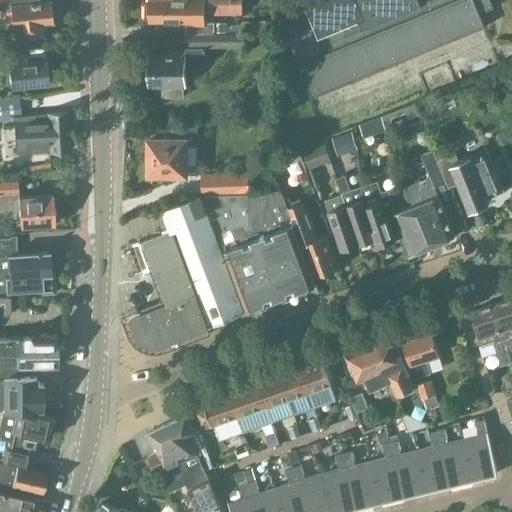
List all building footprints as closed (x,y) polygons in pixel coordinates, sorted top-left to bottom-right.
[(37,0),(0,0),(0,11),(10,10),(13,30),(14,30),(16,41),(42,38),(41,26),(52,25),(50,5),(39,6),(37,0)] [(187,36),(189,36),(214,34),(214,25),(206,26),(205,14),(211,14),(211,17),(242,16),(241,0),(210,0),(210,2),(166,2),(165,0),(148,0),(149,24),(173,24),(173,28),(187,28),(187,36)] [(417,0),(321,0),(306,6),(308,11),(291,18),(309,62),(298,66),(313,101),(486,30),(481,16),(495,11),(490,0),(438,0),(420,7),(417,0)] [(227,24),(214,24),(214,25),(214,34),(227,34),(227,24)] [(214,34),(189,36),(189,47),(244,47),(244,34),(227,34),(214,34)] [(0,64),(9,63),(12,88),(48,84),(45,59),(13,63),(12,50),(0,50),(0,64)] [(184,97),(184,87),(185,87),(186,68),(205,69),(212,69),(212,51),(205,51),(190,51),(190,55),(173,55),(173,58),(149,58),(149,86),(163,87),(163,98),(184,97)] [(481,89),(481,99),(495,100),(495,90),(481,89)] [(18,98),(0,100),(0,122),(9,121),(8,115),(20,114),(18,98)] [(45,116),(13,118),(15,153),(48,151),(48,152),(69,151),(67,113),(45,115),(45,116)] [(198,127),(185,128),(157,132),(157,137),(159,137),(159,142),(150,142),(150,176),(153,176),(153,185),(169,185),(170,176),(185,177),(199,176),(198,127)] [(352,131),(332,137),(338,155),(357,149),(352,131)] [(305,155),(310,169),(332,162),(327,148),(305,155)] [(455,239),(435,188),(447,183),(439,161),(434,150),(422,155),(433,181),(408,191),(412,205),(413,209),(394,216),(410,257),(455,239)] [(448,157),(439,161),(447,183),(449,188),(459,184),(469,211),(489,203),(487,198),(503,192),(499,181),(506,178),(501,163),(493,166),(488,154),(472,161),(468,150),(461,153),(463,159),(450,164),(448,157)] [(298,154),(282,161),(285,168),(301,161),(298,154)] [(202,194),(249,193),(249,173),(201,174),(202,194)] [(345,176),(337,179),(343,197),(360,246),(371,242),(374,250),(380,248),(365,202),(363,186),(350,190),(345,176)] [(0,209),(18,208),(19,227),(53,224),(51,196),(17,198),(16,181),(0,182),(0,209)] [(377,181),(363,186),(365,202),(380,248),(397,242),(386,212),(394,209),(390,194),(389,190),(381,193),(377,181)] [(405,187),(395,191),(402,209),(412,205),(405,187)] [(279,190),(249,193),(204,196),(225,252),(248,312),(316,286),(279,190)] [(143,344),(146,346),(149,347),(152,348),(159,348),(164,347),(207,330),(207,329),(245,314),(200,197),(163,211),(171,231),(143,241),(168,306),(130,321),(136,337),(138,340),(140,342),(143,344)] [(360,246),(343,197),(327,203),(343,251),(360,246)] [(326,237),(319,240),(304,202),(289,207),(294,222),(315,278),(338,269),(326,237)] [(0,295),(7,296),(7,291),(40,289),(40,294),(53,293),(52,274),(47,274),(46,253),(14,255),(13,238),(0,238),(0,295)] [(7,296),(0,295),(0,315),(9,315),(7,296)] [(511,300),(493,307),(509,354),(511,352),(511,300)] [(510,357),(509,354),(493,307),(473,314),(484,347),(493,344),(500,367),(511,363),(510,357)] [(402,341),(410,364),(440,354),(432,331),(402,341)] [(0,365),(24,365),(57,366),(57,338),(56,338),(56,334),(11,334),(11,339),(0,338),(0,365)] [(393,339),(377,344),(389,369),(384,371),(391,385),(396,396),(416,386),(403,359),(402,359),(402,358),(393,339)] [(377,344),(345,355),(359,383),(365,381),(370,395),(391,385),(384,371),(389,369),(377,344)] [(321,364),(302,370),(306,380),(310,393),(311,396),(314,403),(315,407),(333,400),(329,387),(321,364)] [(24,365),(0,365),(0,409),(43,409),(43,384),(37,384),(37,378),(24,378),(24,365)] [(302,370),(281,378),(292,410),(294,414),(315,407),(314,403),(311,396),(310,393),(306,380),(302,370)] [(279,378),(260,385),(268,408),(273,421),(277,420),(284,417),(294,414),(292,410),(281,378),(279,378)] [(422,400),(437,394),(432,380),(418,385),(422,400)] [(260,385),(231,395),(234,405),(239,419),(244,432),(273,421),(268,408),(260,385)] [(352,398),(357,412),(368,408),(363,394),(352,398)] [(194,408),(191,409),(202,432),(216,427),(221,440),(244,432),(239,419),(234,405),(231,395),(204,404),(194,408)] [(354,406),(346,409),(350,418),(357,415),(354,406)] [(36,418),(16,413),(7,450),(5,449),(3,462),(28,468),(31,455),(34,456),(36,445),(34,444),(35,437),(49,440),(54,418),(37,414),(36,418)] [(185,486),(189,492),(210,483),(206,474),(198,457),(197,454),(190,440),(200,435),(190,415),(147,434),(156,455),(148,459),(155,474),(157,473),(163,488),(164,490),(166,492),(168,493),(171,493),(185,486)] [(403,416),(408,432),(427,426),(426,422),(408,415),(403,416)] [(318,419),(310,422),(314,431),(322,428),(318,419)] [(481,435),(464,439),(474,480),(495,475),(499,470),(487,420),(477,422),(481,435)] [(395,425),(386,427),(386,430),(389,439),(398,436),(395,425)] [(297,427),(289,430),(292,439),(300,436),(297,427)] [(445,429),(439,431),(453,485),(474,480),(464,439),(447,443),(446,440),(448,440),(445,429)] [(386,430),(378,432),(381,444),(390,442),(389,439),(386,430)] [(434,446),(417,450),(428,491),(453,485),(439,431),(429,433),(432,444),(434,444),(434,446)] [(200,435),(190,440),(197,454),(207,450),(200,435)] [(276,435),(266,438),(269,447),(279,444),(276,435)] [(399,441),(392,443),(406,496),(428,491),(417,450),(400,454),(399,450),(401,450),(399,441)] [(319,443),(312,445),(315,453),(322,451),(319,443)] [(387,457),(372,461),(382,502),(406,496),(392,443),(381,445),(384,455),(386,454),(387,457)] [(296,452),(288,455),(291,464),(299,461),(296,452)] [(352,452),(344,454),(358,508),(382,502),(372,461),(353,465),(352,461),(354,461),(352,452)] [(340,468),(322,473),(334,511),(339,511),(358,508),(344,454),(335,456),(337,465),(339,465),(340,468)] [(288,455),(280,457),(284,468),(292,465),(291,464),(288,455)] [(0,463),(0,492),(11,496),(13,487),(42,493),(47,473),(0,463)] [(124,464),(115,468),(118,475),(122,476),(128,472),(124,464)] [(302,466),(293,468),(306,511),(334,511),(322,473),(304,478),(303,475),(305,474),(302,466)] [(252,468),(243,470),(247,482),(256,479),(252,468)] [(291,483),(275,488),(283,511),(306,511),(293,468),(285,471),(288,480),(290,480),(291,483)] [(243,470),(234,473),(237,485),(239,484),(247,482),(243,470)] [(256,479),(247,482),(256,511),(283,511),(275,488),(260,492),(256,479)] [(256,511),(247,482),(239,484),(244,498),(230,502),(233,511),(256,511)] [(210,483),(189,492),(198,511),(203,511),(221,504),(210,483)] [(11,496),(0,492),(0,511),(43,511),(46,503),(22,497),(21,498),(11,496)]
